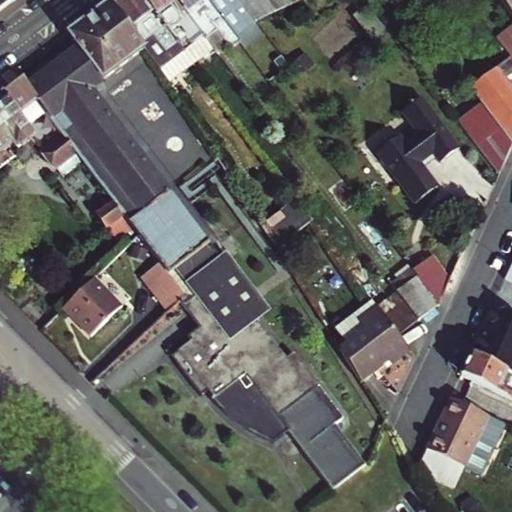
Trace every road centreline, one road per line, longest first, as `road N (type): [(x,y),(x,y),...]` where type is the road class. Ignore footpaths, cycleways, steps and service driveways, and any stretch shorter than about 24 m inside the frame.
road 1 (residential): [(511,205),(415,417)]
road 2 (residential): [(170,511),(26,370)]
